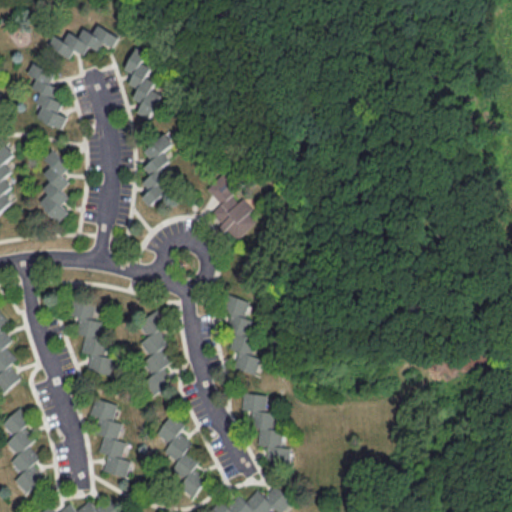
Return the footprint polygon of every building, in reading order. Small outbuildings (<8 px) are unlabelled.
[(49,45),(70,56),(75,48),(84,53),(90,44),(99,49),(104,41),(114,46),(120,35),(98,23),(93,31),(84,26),(79,35),(69,30),(64,39),(55,34),(49,45)] [(165,86),(147,77),(153,62),(146,59),(150,49),(137,44),(126,68),(134,72),(129,83),(138,87),(134,97),(142,101),(138,111),(152,117),(165,86)] [(37,116),(62,128),(68,116),(58,111),(65,99),(58,96),(62,88),(50,83),(56,71),(34,60),(28,72),(37,77),(32,87),(41,91),(36,101),(43,104),(37,116)] [(151,204),(170,185),(164,178),(170,172),(164,166),(171,158),(164,151),(174,141),(164,131),(145,150),(152,158),(144,166),(152,173),(143,181),(150,188),(143,196),(151,204)] [(0,210),(13,199),(5,191),(12,185),(4,176),(12,169),(5,161),(14,152),(5,143),(0,146),(0,210)] [(70,166),(53,148),(44,156),(52,164),(44,172),(51,180),(44,187),(49,192),(40,201),(59,221),(69,211),(62,203),(70,196),(62,188),(70,181),(63,173),(70,166)] [(236,240),(263,216),(246,195),(239,201),(233,193),(238,189),(223,173),(208,186),(221,202),(212,210),(222,222),(221,223),(236,240)] [(234,366),(259,373),(264,357),(246,351),(257,319),(243,315),(249,298),(232,293),(226,310),(232,312),(227,329),(235,331),(230,346),(239,349),(234,366)] [(110,374),(113,356),(103,354),(105,339),(96,338),(99,319),(92,318),(94,304),(72,300),(70,313),(80,315),(77,332),(84,333),(81,351),(90,353),(87,370),(110,374)] [(21,376),(10,363),(17,358),(5,344),(12,339),(1,325),(9,319),(0,308),(0,387),(3,391),(21,376)] [(155,392),(172,380),(162,367),(169,362),(159,348),(169,341),(153,320),(143,328),(148,334),(140,341),(151,354),(143,361),(152,373),(145,379),(155,392)] [(270,393),(244,390),(242,408),(253,409),(251,430),(259,431),(258,443),(268,444),(266,460),(289,463),(290,446),(281,445),(283,427),(273,426),(275,409),(268,408),(270,393)] [(126,475),(130,459),(121,457),(125,440),(117,438),(121,421),(113,419),(117,402),(95,396),(90,413),(98,415),(94,431),(103,433),(99,450),(107,452),(103,469),(126,475)] [(44,475),(33,462),(40,456),(28,444),(35,438),(24,425),(30,419),(19,407),(2,422),(14,434),(7,440),(18,453),(11,459),(22,471),(14,479),(26,492),(44,475)] [(194,496),(206,476),(193,467),(198,459),(185,450),(192,440),(179,431),(184,423),(170,413),(157,432),(170,441),(164,450),(178,459),(172,468),(185,477),(179,486),(194,496)] [(208,511),(209,511),(252,511),(255,509),(257,511),(264,511),(273,504),(281,511),(292,499),(276,483),(265,496),(257,488),(246,500),(239,493),(229,504),(221,497),(208,511)] [(118,511),(110,500),(97,509),(89,499),(76,508),(70,501),(56,511),(50,504),(38,511),(118,511)]
